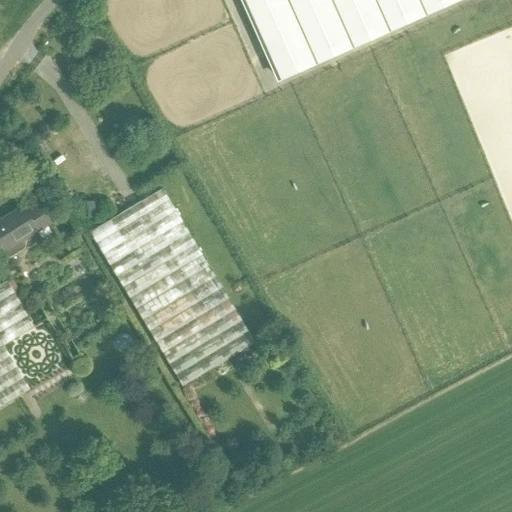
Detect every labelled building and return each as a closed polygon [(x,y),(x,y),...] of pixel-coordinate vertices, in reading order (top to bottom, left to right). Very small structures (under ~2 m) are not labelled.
[(241,0),(275,76),(444,0),(241,0)] [(89,233),(182,387),(254,344),(161,189),(89,233)] [(22,239),(49,223),(38,203),(24,212),(21,207),(0,219),(0,255),(0,256),(2,258),(7,259),(24,249),(25,244),(22,239)] [(0,407),(28,390),(1,346),(32,327),(6,283),(0,286),(0,407)] [(114,350),(120,354),(128,353),(133,346),(131,339),(125,334),(117,335),(113,342),(114,350)]
